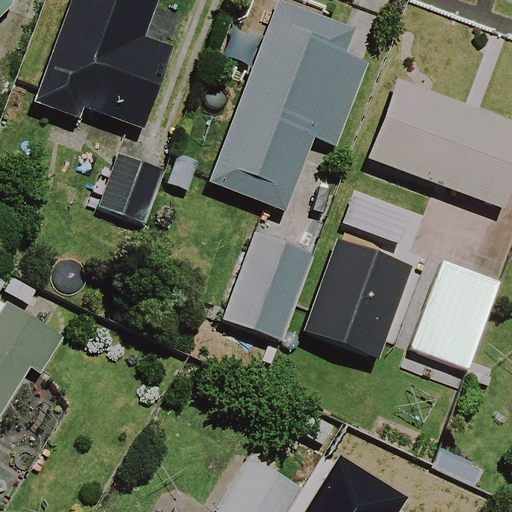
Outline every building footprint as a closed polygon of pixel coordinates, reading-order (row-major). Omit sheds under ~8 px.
[(0,0),(0,18),(6,12),(9,0),(0,0)] [(152,0),(66,0),(25,110),(71,127),(75,115),(133,137),(163,57),(135,46),(152,0)] [(361,67),(260,29),(200,191),(277,220),(305,145),(328,153),(361,67)] [(511,162),(511,135),(387,90),(359,168),(492,216),(511,162)] [(156,175),(111,160),(92,214),(137,229),(156,175)] [(305,260),(245,239),(214,327),(274,348),(305,260)] [(491,289),(432,268),(400,355),(459,377),(491,289)] [(0,413),(23,376),(37,384),(58,349),(40,338),(0,313),(0,413)] [(283,511),(294,494),(242,464),(213,511),(283,511)]
